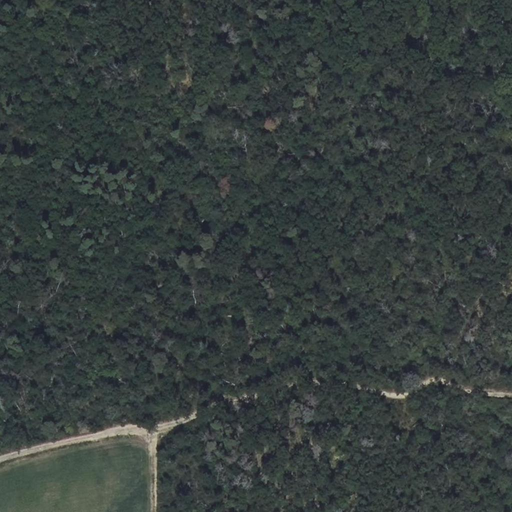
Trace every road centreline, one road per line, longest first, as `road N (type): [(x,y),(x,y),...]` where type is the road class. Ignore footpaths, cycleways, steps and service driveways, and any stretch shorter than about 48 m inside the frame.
road 1 (track): [(152,428),(318,383),(399,395),(439,379),(511,397)]
road 2 (track): [(152,428),(0,459)]
